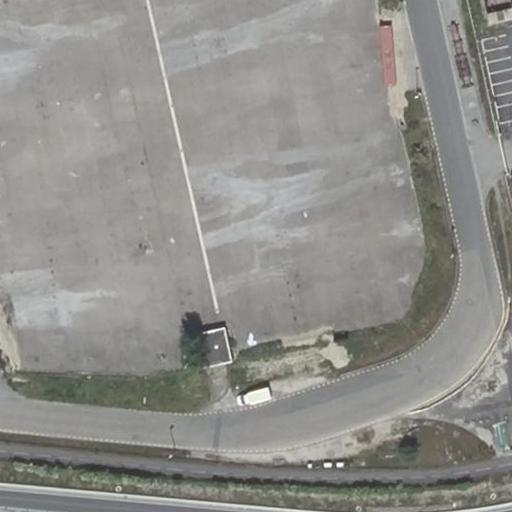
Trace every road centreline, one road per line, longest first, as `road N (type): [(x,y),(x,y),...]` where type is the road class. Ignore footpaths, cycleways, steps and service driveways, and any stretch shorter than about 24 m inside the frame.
road 1 (unclassified): [(0,416),(173,432),(271,430),(407,389),(464,345),(483,286),(420,0)]
road 2 (motorway): [(158,511),(0,499)]
